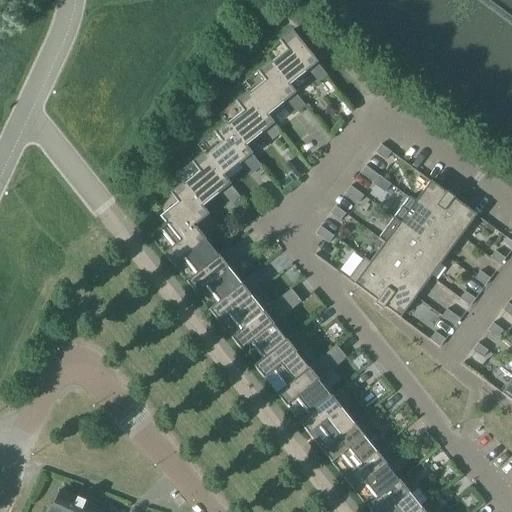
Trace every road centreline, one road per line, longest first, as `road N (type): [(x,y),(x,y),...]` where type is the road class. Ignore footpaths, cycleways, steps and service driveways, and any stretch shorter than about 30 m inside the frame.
road 1 (residential): [(511,508),(287,230),(288,210),(370,110),(511,208)]
road 2 (unclassified): [(25,446),(59,372),(94,366),(215,511)]
